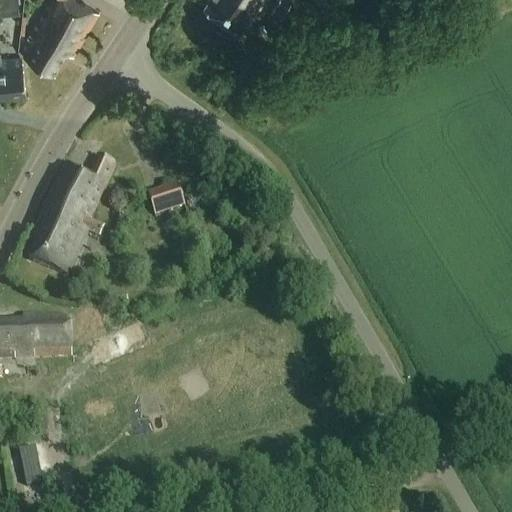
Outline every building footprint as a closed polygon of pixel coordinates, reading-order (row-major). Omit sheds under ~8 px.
[(17,0),(0,0),(0,17),(19,16),(17,0)] [(48,0),(19,53),(53,74),(65,54),(72,59),(98,15),(73,0),(48,0)] [(207,0),(203,7),(240,32),(257,7),(261,10),(263,7),(271,12),(269,14),(280,21),(291,5),(283,0),(279,0),(280,0),(279,0),(207,0)] [(0,56),(0,97),(25,95),(21,60),(0,61),(0,57),(0,56)] [(113,166),(96,159),(88,177),(63,166),(33,232),(41,235),(30,261),(66,276),(85,232),(97,237),(101,227),(88,221),(113,166)] [(177,185),(147,197),(154,220),(185,211),(177,185)] [(69,321),(22,317),(22,323),(0,323),(0,361),(70,359),(69,321)] [(92,366),(151,348),(143,322),(84,341),(92,366)]
